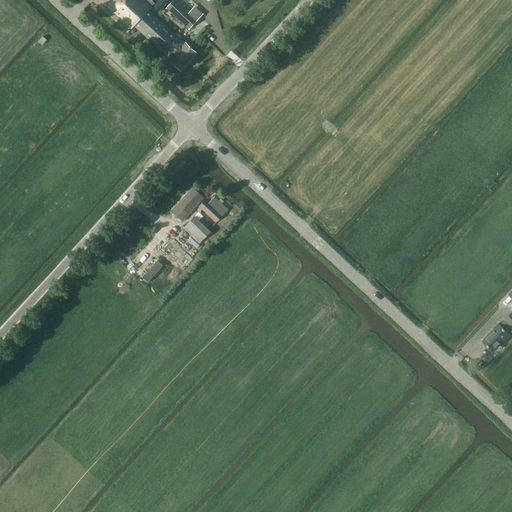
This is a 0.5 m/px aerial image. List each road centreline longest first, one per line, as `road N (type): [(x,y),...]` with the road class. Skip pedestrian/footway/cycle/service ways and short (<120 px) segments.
road 1 (unclassified): [(511,422),(193,125)]
road 2 (unclassified): [(0,331),(193,125)]
road 3 (unclassified): [(193,125),(55,0)]
road 4 (unclassified): [(193,125),(307,0)]
